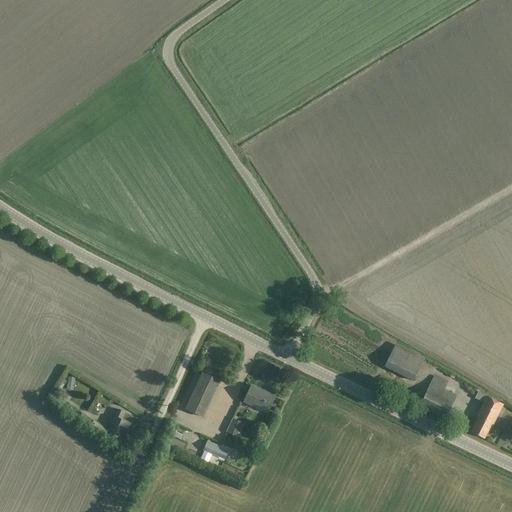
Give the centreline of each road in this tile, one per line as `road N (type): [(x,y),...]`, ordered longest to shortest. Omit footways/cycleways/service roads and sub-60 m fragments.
road 1 (unclassified): [(289,359),(316,284),(168,65),(164,47),(220,0)]
road 2 (tertiary): [(289,359),(0,208)]
road 3 (tertiary): [(511,464),(289,359)]
road 4 (track): [(207,318),(115,511)]
